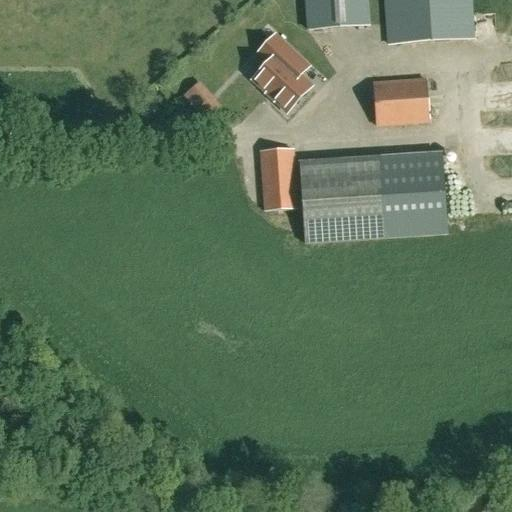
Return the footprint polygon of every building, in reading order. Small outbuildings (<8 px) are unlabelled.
[(305,0),(308,31),(368,26),(366,0),(305,0)] [(511,0),(385,0),(389,45),(473,39),(511,36),(511,0)] [(283,115),(292,106),(299,99),(307,90),(295,79),(304,70),(270,39),(255,55),(265,65),(248,83),(283,115)] [(200,80),(182,95),(204,121),(222,105),(200,80)] [(375,127),(430,123),(427,81),(373,85),(375,127)] [(260,152),(265,213),(296,211),(292,150),(260,152)] [(381,158),(299,164),(305,246),(386,239),(381,158)]
